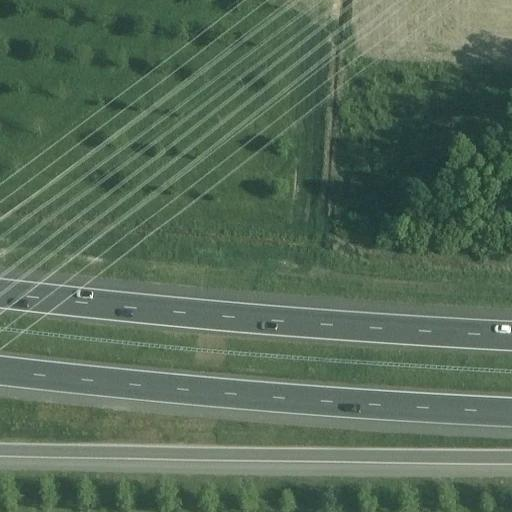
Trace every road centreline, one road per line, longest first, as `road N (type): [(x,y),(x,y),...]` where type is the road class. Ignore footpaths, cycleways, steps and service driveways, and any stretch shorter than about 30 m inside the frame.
road 1 (motorway): [(511,338),(0,292)]
road 2 (motorway): [(0,372),(511,413)]
road 3 (motorway): [(0,452),(511,460)]
